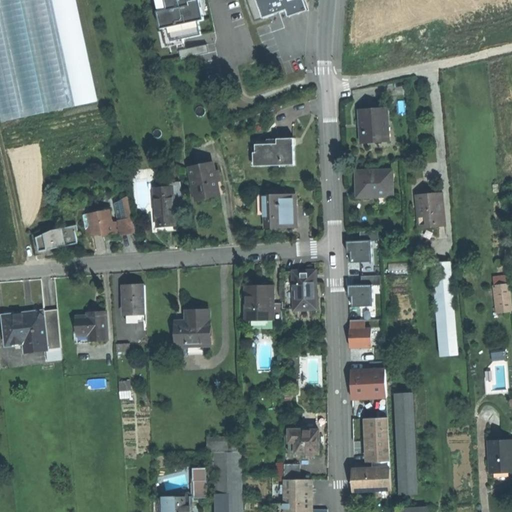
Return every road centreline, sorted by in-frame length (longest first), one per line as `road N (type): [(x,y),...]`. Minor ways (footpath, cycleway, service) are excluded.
road 1 (residential): [(0,273),(335,248)]
road 2 (tertiary): [(345,511),(335,248)]
road 3 (tertiary): [(335,248),(328,0)]
road 4 (track): [(511,48),(327,91)]
